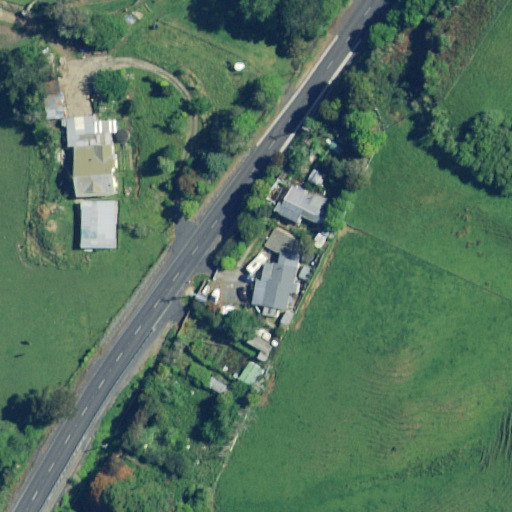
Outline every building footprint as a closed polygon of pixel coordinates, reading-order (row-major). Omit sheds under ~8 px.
[(94,121),(94,116),(63,117),(63,126),(68,126),(69,146),(77,146),(79,195),(115,194),(112,121),(94,121)] [(324,201),(291,185),(278,213),(296,221),(299,215),(314,222),(324,201)] [(115,246),(115,201),(83,201),(83,222),(96,222),(96,246),(115,246)] [(292,253),(299,239),(274,227),(264,246),(280,254),(278,263),(265,262),(262,280),(258,279),(255,304),(265,305),(264,315),(272,316),(273,307),(288,309),(290,293),(295,293),(300,254),(292,253)] [(275,342),(254,332),(248,343),(263,350),(260,358),(266,361),(275,342)]
